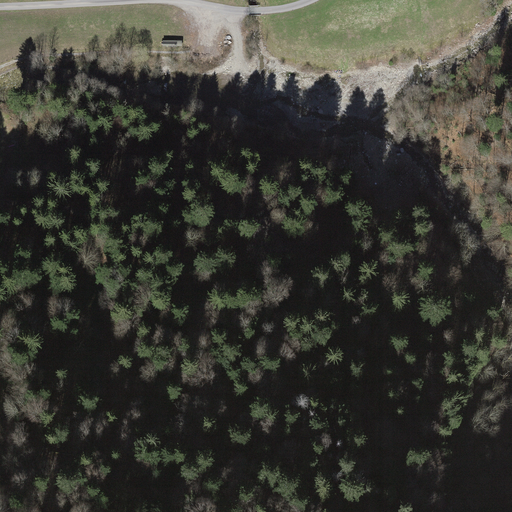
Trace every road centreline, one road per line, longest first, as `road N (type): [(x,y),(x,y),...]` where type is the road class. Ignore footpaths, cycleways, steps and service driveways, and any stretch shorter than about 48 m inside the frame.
road 1 (track): [(446,511),(454,360),(388,338),(367,270),(193,211),(150,218),(0,201)]
road 2 (residential): [(166,0),(0,6)]
road 3 (residential): [(315,0),(261,13),(168,0)]
